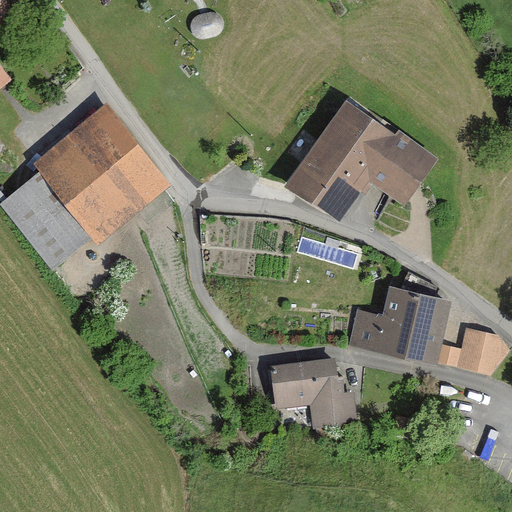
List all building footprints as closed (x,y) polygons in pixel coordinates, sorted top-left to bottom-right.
[(4,0),(0,0),(0,27),(15,19),(4,0)] [(0,66),(0,88),(11,80),(0,66)] [(352,91),(293,188),(363,230),(422,133),(352,91)] [(157,190),(97,109),(19,167),(79,248),(157,190)] [(450,302),(380,292),(371,352),(441,362),(450,302)] [(344,375),(265,379),(268,430),(346,426),(344,375)]
